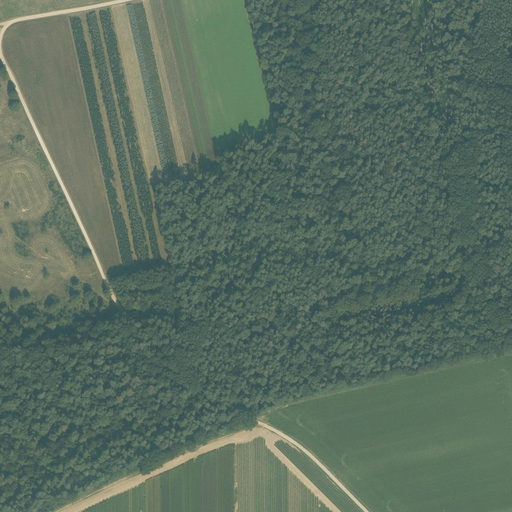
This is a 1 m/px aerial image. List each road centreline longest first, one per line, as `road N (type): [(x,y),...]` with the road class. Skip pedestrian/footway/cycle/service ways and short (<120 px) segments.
road 1 (track): [(255,422),(197,393),(117,305),(0,57)]
road 2 (track): [(255,422),(59,511)]
road 3 (track): [(366,511),(305,451),(255,422)]
road 4 (track): [(124,0),(0,28)]
